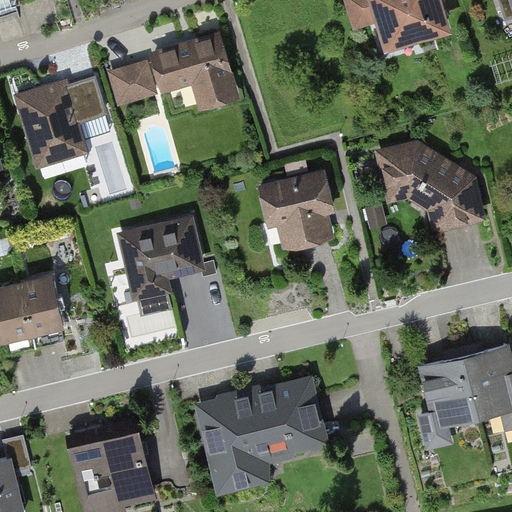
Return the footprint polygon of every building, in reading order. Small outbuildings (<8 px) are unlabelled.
[(0,0),(0,8),(17,6),(16,0),(0,0)] [(346,0),(355,26),(377,20),(381,33),(401,27),(406,40),(446,28),(441,10),(446,9),(442,0),(346,0)] [(218,34),(154,54),(164,87),(196,77),(202,80),(209,101),(236,93),(218,34)] [(146,62),(112,72),(121,100),(155,90),(146,62)] [(20,96),(40,160),(85,146),(77,120),(107,111),(97,79),(67,88),(65,82),(20,96)] [(418,143),(382,151),(392,196),(416,190),(431,199),(437,224),(481,213),(472,177),(418,143)] [(324,169),(261,184),(270,222),(281,220),(286,242),(331,232),(325,209),(333,207),(324,169)] [(165,272),(202,264),(191,218),(122,235),(137,294),(169,287),(165,272)] [(33,331),(62,324),(51,276),(22,283),(33,331)] [(0,324),(3,337),(33,331),(22,283),(0,287),(0,324)] [(511,356),(509,343),(464,353),(478,410),(502,405),(508,427),(511,425),(511,356)] [(478,410),(464,353),(421,364),(433,411),(422,414),(429,444),(450,440),(444,418),(478,410)] [(200,411),(218,487),(264,476),(259,455),(306,443),(303,431),(321,426),(310,378),(231,397),(232,403),(200,411)] [(135,422),(72,437),(90,511),(123,511),(119,494),(151,487),(135,422)] [(0,459),(0,511),(23,511),(13,469),(32,465),(25,437),(7,442),(10,457),(0,459)]
